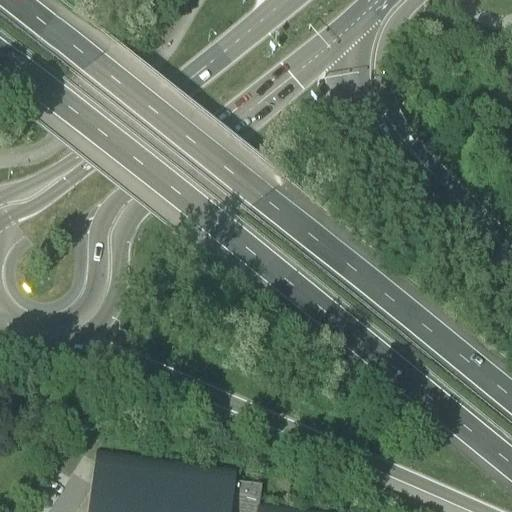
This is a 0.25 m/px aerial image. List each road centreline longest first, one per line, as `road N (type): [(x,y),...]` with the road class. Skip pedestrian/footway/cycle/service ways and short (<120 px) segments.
road 1 (trunk): [(0,56),(511,464)]
road 2 (motorway): [(511,399),(12,0)]
road 3 (trunk): [(74,342),(486,511)]
road 4 (primary): [(284,0),(72,168)]
road 5 (primary): [(152,185),(352,25)]
road 6 (primary): [(5,309),(39,326),(78,313),(96,284),(103,218),(134,189),(152,185)]
road 7 (trunk): [(428,179),(393,115),(382,75),(389,35),(417,0)]
road 8 (trunk): [(428,179),(357,105),(348,75),(352,25)]
road 9 (primary): [(74,342),(109,307),(123,231),(152,185)]
